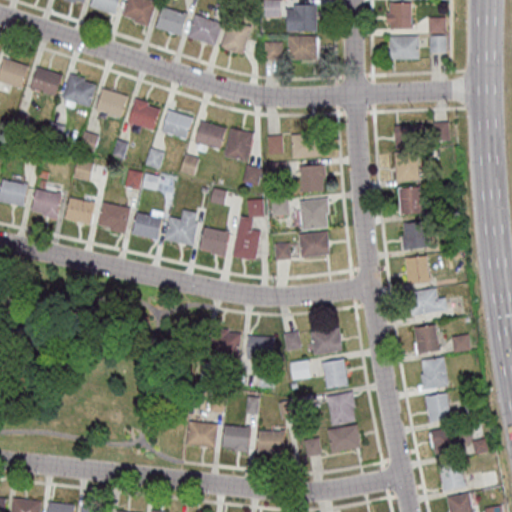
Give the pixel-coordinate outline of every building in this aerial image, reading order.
[(90,4),(91,0),(118,0),(114,12),(90,4)] [(125,0),(152,0),(155,1),(147,24),(133,20),(134,18),(121,14),(125,0)] [(215,4),(216,0),(232,0),(230,9),(215,4)] [(264,15),(264,0),(278,0),(278,15),(264,15)] [(411,26),(390,27),(390,21),(387,21),(387,12),(389,11),(389,1),(411,1),(411,26)] [(286,29),(286,8),(293,8),(293,4),(316,3),(316,29),(286,29)] [(156,26),(162,5),(182,12),(183,11),(186,12),(179,34),(156,26)] [(187,35),(194,13),(221,22),(214,44),(187,35)] [(445,16),(445,31),(428,31),(428,16),(445,16)] [(221,44),(229,19),(250,26),(242,52),(224,46),(225,46),(221,44)] [(418,34),(418,57),(390,57),(390,34),(418,34)] [(429,34),(445,34),(445,50),(429,50),(429,34)] [(288,58),(288,35),(316,35),(316,37),(317,37),(317,56),(316,56),(316,58),(288,58)] [(264,41),(281,41),(281,58),(264,58),(264,41)] [(20,87),(0,80),(0,68),(4,57),(27,65),(20,87)] [(36,65),(61,73),(54,94),(29,86),(36,65)] [(62,96),(70,72),(84,77),(83,79),(95,83),(88,105),(62,96)] [(102,86),(126,94),(119,115),(95,107),(102,86)] [(127,122),(135,97),(148,101),(147,104),(158,108),(152,128),(132,121),(131,123),(127,122)] [(192,117),(186,137),(161,129),(168,109),(192,117)] [(11,127),(16,111),(26,114),(21,130),(11,127)] [(58,141),(44,137),(49,120),(64,125),(58,141)] [(224,127),(219,147),(206,144),(204,150),(196,148),(197,143),(194,142),(200,120),(224,127)] [(448,138),(436,139),(435,121),(447,121),(448,138)] [(395,147),(394,124),(420,123),(421,131),(418,131),(419,145),(395,147)] [(246,159),(224,154),(231,127),(252,132),(246,159)] [(98,134),(92,152),(78,148),(83,130),(98,134)] [(320,155),(292,156),(290,133),(319,132),(320,155)] [(281,134),(282,151),(268,152),(267,135),(281,134)] [(121,157),(111,154),(116,138),(126,142),(121,157)] [(19,158),(23,141),(39,144),(36,161),(19,158)] [(149,147),(163,151),(158,167),(145,163),(149,147)] [(416,150),(418,178),(395,179),(394,151),(416,150)] [(179,169),(184,153),(198,157),(192,174),(179,169)] [(88,179),(73,175),(77,158),(92,162),(88,179)] [(268,162),(284,160),(285,177),(269,179),(268,162)] [(301,191),(299,165),(323,163),(324,177),(321,177),(322,189),(301,191)] [(242,180),(246,164),(261,167),(256,184),(242,180)] [(124,184),(128,168),(141,171),(138,187),(124,184)] [(47,171),(46,177),(38,175),(39,169),(47,171)] [(144,172),(157,175),(155,188),(141,185),(144,172)] [(0,199),(0,186),(2,178),(23,183),(23,182),(27,183),(22,205),(0,199)] [(45,180),(44,186),(37,184),(39,178),(45,180)] [(397,187),(418,185),(420,211),(399,212),(397,187)] [(222,203),(209,200),(212,187),(225,190),(222,203)] [(35,188),(56,192),(56,191),(60,192),(55,216),(42,213),(42,211),(31,209),(35,188)] [(64,217),(69,196),(90,201),(90,200),(93,201),(89,222),(82,221),(81,224),(75,223),(76,219),(64,217)] [(271,214),(270,198),(286,197),(287,213),(271,214)] [(299,200),(325,197),(327,212),(325,212),(326,226),(302,228),(299,200)] [(247,199),(261,198),(262,214),(248,215),(247,199)] [(102,200),(129,207),(123,232),(108,228),(109,226),(97,223),(102,200)] [(131,232),(136,211),(150,214),(152,208),(162,211),(156,238),(131,232)] [(164,238),(169,216),(180,218),(182,209),(195,212),(193,222),(197,223),(191,245),(164,238)] [(233,255),(240,215),(250,217),(252,221),(250,229),(259,230),(254,259),(233,255)] [(424,220),(426,245),(408,247),(403,248),(401,235),(403,235),(402,222),(424,220)] [(199,247),(204,226),(225,230),(225,229),(228,230),(222,255),(210,252),(211,249),(199,247)] [(326,230),(329,252),(301,255),(298,233),(326,230)] [(273,243),(287,242),(289,257),(275,258),(273,243)] [(453,259),(450,253),(457,249),(460,255),(453,259)] [(404,257),(425,254),(428,279),(407,281),(404,257)] [(411,313),(408,294),(416,289),(434,286),(436,297),(444,296),(446,308),(411,313)] [(416,352),(414,341),(415,341),(413,327),(434,324),(438,349),(416,352)] [(309,330),(337,326),(341,349),(313,353),(309,330)] [(208,352),(211,329),(213,329),(213,327),(227,328),(227,331),(240,332),(237,355),(208,352)] [(286,349),(283,332),(297,330),(300,346),(286,349)] [(451,335),(467,333),(469,348),(453,350),(451,335)] [(247,334),(272,336),(271,358),(246,356),(247,334)] [(443,356),(447,383),(423,387),(421,372),(422,372),(420,359),(443,356)] [(342,358),(347,383),(326,387),(321,362),(342,358)] [(307,359),(309,375),(291,378),(289,361),(307,359)] [(197,374),(199,361),(208,362),(206,376),(197,374)] [(260,373),(273,374),(272,386),(259,386),(260,373)] [(331,423),(325,395),(350,391),(353,406),(351,406),(354,419),(331,423)] [(424,395),(445,391),(450,416),(429,420),(424,395)] [(210,409),(212,392),(224,394),(222,411),(210,409)] [(295,396),(310,393),(313,404),(297,407),(295,396)] [(245,412),(247,395),(257,396),(255,413),(245,412)] [(287,399),(291,416),(281,418),(278,401),(287,399)] [(464,405),(478,402),(481,416),(466,418),(464,405)] [(213,445),(186,442),(188,420),(216,423),(213,445)] [(326,428),(355,423),(359,446),(330,451),(326,428)] [(225,424),(246,426),(246,425),(249,426),(246,450),(233,449),(233,446),(222,445),(225,424)] [(430,430),(458,424),(462,445),(434,451),(430,430)] [(258,430),(280,431),(280,430),(284,430),(283,452),(257,451),(258,430)] [(320,452),(306,455),(303,439),(317,436),(320,452)] [(471,440),(486,437),(488,449),(474,452),(471,440)] [(459,459),(464,483),(443,488),(438,464),(459,459)] [(480,472),(493,469),(496,482),(482,485),(480,472)] [(471,511),(448,511),(446,496),(468,491),(471,511)] [(40,500),(38,511),(10,511),(12,496),(40,500)] [(71,511),(46,511),(48,501),(73,503),(71,511)]
